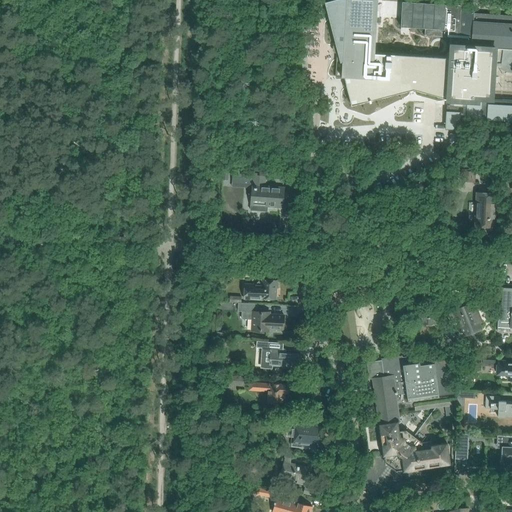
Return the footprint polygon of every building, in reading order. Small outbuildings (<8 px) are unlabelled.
[(371,79),(372,72),(375,72),(374,75),(380,75),(380,77),(425,80),(449,82),(447,100),(449,100),(449,105),(446,105),(445,130),(459,130),(460,117),(466,117),(466,119),(511,122),(511,100),(492,99),(494,63),(500,64),(500,66),(511,66),(511,16),(474,14),(474,12),(460,10),(460,6),(445,5),(402,2),(401,28),(425,29),(424,37),(445,38),(444,58),(381,54),(381,55),(374,55),(377,0),(333,0),(324,2),(337,51),(335,76),(350,77),(348,113),(393,116),(392,121),(408,122),(410,91),(394,90),(394,95),(369,94),(370,79),(371,79)] [(461,182),(475,183),(476,170),(461,169),(461,182)] [(232,184),(232,188),(251,188),(252,182),(251,182),(251,173),(233,172),(232,178),(232,184)] [(260,204),(260,206),(283,208),(284,188),(265,186),(265,185),(266,176),(252,175),(252,182),(251,188),(250,203),(260,204)] [(496,195),(477,194),(475,227),(494,227),(496,195)] [(276,299),(277,281),(262,280),(262,285),(245,284),(244,299),(262,300),(262,299),(276,299)] [(498,319),(497,327),(511,328),(511,288),(502,288),(501,320),(498,319)] [(269,329),(283,330),(284,315),(270,315),(270,312),(256,312),(257,304),(239,303),(238,311),(242,311),(242,319),(252,319),(252,330),(269,331),(269,329)] [(455,309),(466,336),(481,330),(479,324),(480,324),(478,318),(477,318),(476,314),(477,314),(474,308),(472,309),(470,303),(455,309)] [(420,307),(420,324),(437,325),(438,317),(439,317),(439,307),(420,307)] [(341,313),(345,342),(357,340),(353,311),(341,313)] [(454,340),(451,333),(448,327),(444,327),(443,353),(461,353),(461,348),(453,348),(454,340)] [(256,342),(256,347),(261,348),(260,367),(271,368),(271,367),(291,368),(290,371),(298,372),(300,354),(286,353),(285,353),(286,349),(282,349),(282,344),(256,342)] [(482,365),(497,366),(497,355),(483,355),(482,365)] [(438,358),(403,363),(402,356),(381,359),(381,360),(367,362),(369,379),(373,379),(379,424),(398,421),(398,423),(401,423),(397,394),(407,395),(407,400),(454,394),(450,367),(449,358),(438,360),(438,358)] [(511,362),(499,362),(499,372),(511,373),(511,374),(510,374),(510,375),(511,375),(511,381),(511,362)] [(223,385),(244,386),(245,378),(224,376),(223,385)] [(249,383),(248,390),(259,391),(259,390),(268,390),(266,404),(283,405),(283,403),(290,403),(290,396),(289,394),(289,385),(268,384),(249,383)] [(511,401),(508,401),(508,397),(485,396),(485,409),(498,410),(498,417),(505,418),(505,416),(511,416),(511,401)] [(415,410),(452,405),(451,401),(415,406),(415,410)] [(398,421),(379,424),(385,463),(396,472),(450,463),(446,442),(431,445),(431,448),(422,449),(421,442),(417,439),(417,436),(413,433),(410,434),(406,431),(399,432),(398,423),(398,421)] [(291,447),(300,448),(300,443),(316,445),(321,446),(322,439),(323,432),(324,426),(294,423),(292,437),(291,447)] [(457,434),(456,446),(467,446),(467,435),(457,434)] [(511,443),(511,442),(509,442),(510,437),(501,436),(500,462),(506,462),(506,464),(511,464),(511,443)] [(297,481),(297,483),(304,485),(308,467),(291,464),(292,459),(284,457),(284,458),(280,477),(297,481)] [(254,495),(269,497),(270,489),(256,487),(254,495)] [(305,487),(303,493),(315,496),(316,489),(305,487)] [(311,511),(312,507),(277,498),(273,511),(272,511),(311,511)]
